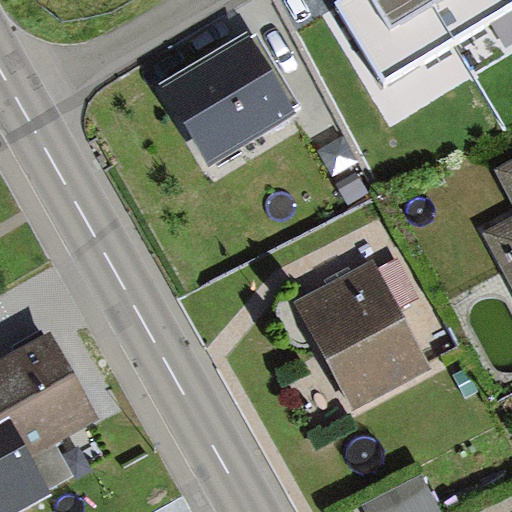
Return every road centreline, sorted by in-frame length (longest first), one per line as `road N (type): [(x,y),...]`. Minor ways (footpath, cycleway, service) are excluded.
road 1 (tertiary): [(243,511),(26,109)]
road 2 (residential): [(26,109),(209,0)]
